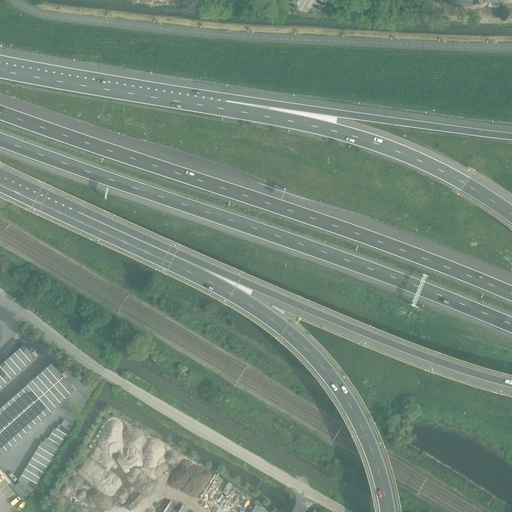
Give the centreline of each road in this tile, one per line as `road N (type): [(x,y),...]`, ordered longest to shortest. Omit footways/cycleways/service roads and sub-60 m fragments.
road 1 (motorway): [(0,140),(511,325)]
road 2 (motorway): [(511,294),(0,113)]
road 3 (motorway): [(74,220),(511,384)]
road 4 (motorway): [(74,220),(244,301),(303,346),(364,433),(386,511)]
road 5 (unclassified): [(0,296),(100,370),(342,511)]
road 6 (motorway): [(511,215),(440,170),(375,143),(224,109)]
road 7 (motorway): [(511,137),(338,114),(224,109)]
road 8 (motorway): [(224,109),(0,70)]
